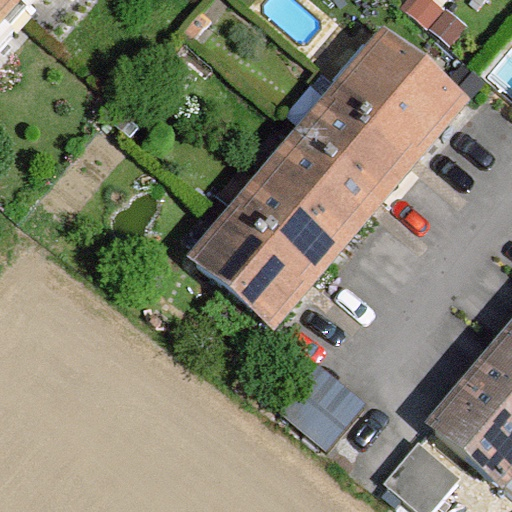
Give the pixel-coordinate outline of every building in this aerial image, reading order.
[(0,0),(0,42),(38,0),(0,0)] [(455,111),(377,47),(190,271),(267,336),(455,111)] [(511,499),(511,339),(430,432),(510,502),(511,499)] [(363,411),(319,376),(284,419),(327,455),(363,411)] [(419,450),(384,492),(408,511),(439,511),(461,486),(419,450)]
